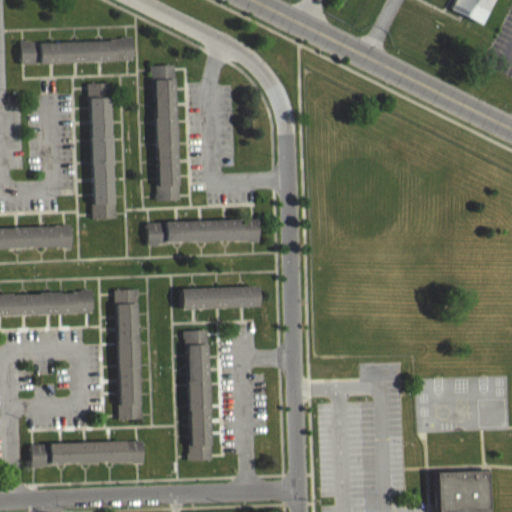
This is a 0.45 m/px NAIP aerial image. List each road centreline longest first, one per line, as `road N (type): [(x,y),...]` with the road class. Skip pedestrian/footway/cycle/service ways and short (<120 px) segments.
road 1 (residential): [(9,501),(0,352),(75,345),(82,398),(3,407)]
road 2 (residential): [(282,169),(294,511)]
road 3 (residential): [(0,501),(294,490)]
road 4 (residential): [(248,0),(511,128)]
road 5 (residential): [(137,0),(259,56),(285,121),(282,169)]
road 6 (residential): [(217,37),(207,81),(210,172),(217,180),(283,180)]
road 7 (residential): [(245,492),(238,332)]
road 8 (residential): [(0,191),(50,193),(54,186),(47,99)]
